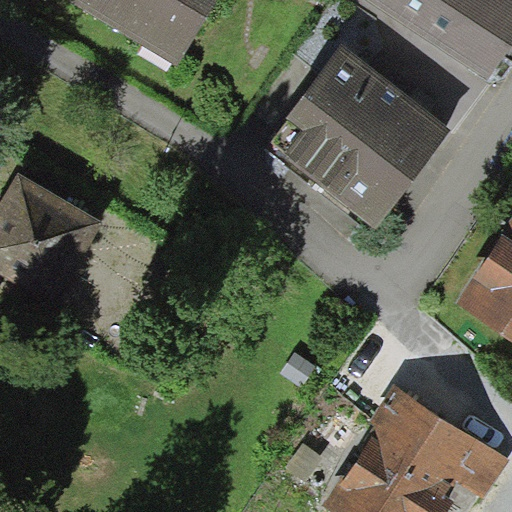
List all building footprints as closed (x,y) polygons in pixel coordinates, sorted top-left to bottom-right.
[(47,0),(166,72),(210,0),(47,0)] [(511,0),(362,0),(490,76),(511,38),(511,0)] [(266,151),(374,229),(444,133),(335,55),(266,151)] [(0,278),(45,305),(86,234),(9,189),(0,203),(0,278)] [(511,227),(455,315),(511,351),(511,227)] [(330,511),(464,511),(501,454),(400,390),(324,508),(330,511)]
